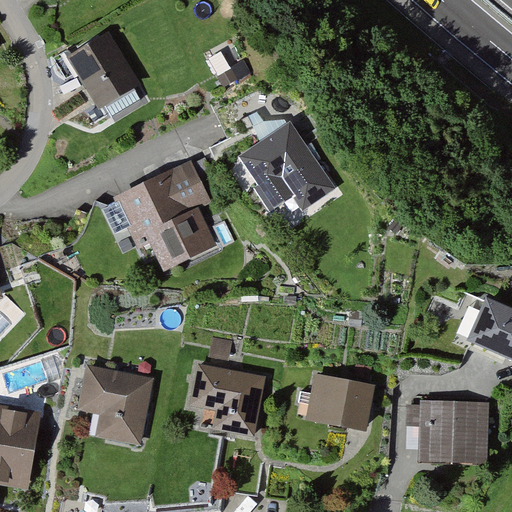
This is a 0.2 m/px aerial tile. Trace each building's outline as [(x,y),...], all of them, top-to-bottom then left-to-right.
[(113,36),(73,59),(103,113),(144,90),(113,36)] [(337,191),(293,125),(238,162),(272,213),(294,198),(304,214),(337,191)] [(217,207),(197,165),(101,211),(118,246),(137,236),(145,254),(155,249),(168,275),(224,248),(207,212),(217,207)] [(511,367),(511,318),(487,307),(468,347),(511,367)] [(158,379),(85,365),(76,412),(102,416),(97,443),(144,452),(158,379)] [(267,377),(200,365),(191,413),(219,418),(216,435),(255,442),(267,377)] [(377,391),(315,379),(306,424),(369,436),(377,391)] [(490,404),(406,404),(406,431),(421,431),(421,468),(491,468),(490,404)] [(43,417),(0,408),(0,488),(28,494),(43,417)]
